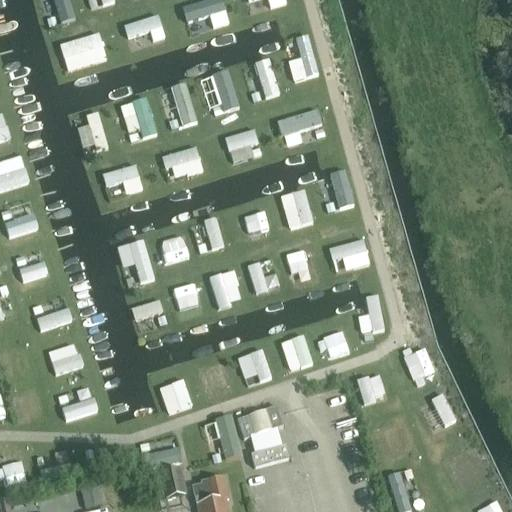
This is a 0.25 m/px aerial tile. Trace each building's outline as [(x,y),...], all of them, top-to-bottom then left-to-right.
[(61,0),(46,0),(53,21),(67,17),(61,0)] [(101,0),(83,0),(90,16),(105,10),(101,0)] [(238,0),(241,7),(260,2),(264,14),(280,9),(277,0),(238,0)] [(182,23),(219,16),(216,3),(180,10),(182,23)] [(152,20),(118,31),(124,52),(159,42),(152,20)] [(58,65),(98,52),(93,38),(53,50),(58,65)] [(287,87),(309,82),(298,40),(277,46),(282,62),(281,62),(287,87)] [(248,103),(270,98),(265,69),(240,74),(243,89),(245,89),(248,103)] [(206,118),(231,111),(222,82),(197,89),(206,118)] [(191,123),(176,90),(163,96),(174,122),(162,128),(165,135),(191,123)] [(139,104),(126,109),(138,142),(152,136),(139,104)] [(287,117),(270,121),(275,142),(292,138),(287,117)] [(219,143),(226,168),(255,160),(248,135),(219,143)] [(192,154),(157,160),(161,184),(196,179),(192,154)] [(0,165),(0,195),(23,188),(15,161),(0,165)] [(97,178),(100,192),(117,188),(119,200),(136,196),(131,171),(97,178)] [(322,182),(330,210),(343,207),(336,178),(322,182)] [(281,233),(306,228),(299,195),(274,200),(281,233)] [(239,244),(254,242),(250,213),(235,215),(239,244)] [(0,229),(0,231),(4,243),(33,233),(29,220),(0,229)] [(200,238),(205,255),(218,252),(210,222),(184,229),(188,242),(200,238)] [(160,237),(167,266),(180,263),(173,234),(160,237)] [(321,254),(325,266),(335,263),(338,276),(363,269),(356,244),(321,254)] [(121,250),(132,290),(149,285),(138,246),(121,250)] [(294,257),(279,259),(285,294),(299,292),(294,257)] [(250,301),(264,295),(252,267),(238,273),(250,301)] [(218,287),(229,284),(226,275),(201,283),(212,316),(226,312),(218,287)] [(20,288),(23,297),(50,288),(47,279),(20,288)] [(181,299),(191,296),(188,286),(164,294),(175,324),(188,320),(181,299)] [(34,337),(67,326),(63,313),(30,324),(34,337)] [(335,331),(322,336),(331,360),(344,356),(335,331)] [(277,362),(280,376),(305,369),(298,340),(283,344),(287,359),(277,362)] [(0,354),(0,371),(1,380),(24,377),(21,352),(0,354)] [(242,390),(264,384),(257,355),(241,360),(241,362),(231,365),(234,376),(238,375),(242,390)] [(45,369),(49,380),(78,371),(75,359),(45,369)] [(216,367),(203,371),(209,388),(198,392),(202,405),(226,397),(216,367)] [(358,408),(376,402),(369,381),(351,388),(358,408)] [(62,411),(67,427),(96,419),(91,403),(62,411)] [(231,421),(233,440),(263,436),(260,417),(231,421)] [(223,460),(233,457),(223,421),(197,428),(199,436),(212,432),(215,442),(202,445),(209,470),(225,465),(223,460)] [(373,466),(395,460),(386,430),(364,436),(373,466)] [(278,446),(244,454),(248,469),(282,462),(278,446)] [(446,479),(447,478),(452,491),(476,482),(465,454),(440,464),(446,479)] [(0,485),(20,482),(16,456),(0,458),(0,485)] [(139,472),(173,469),(172,458),(138,460),(139,472)] [(65,469),(34,477),(37,488),(68,480),(65,469)] [(157,476),(163,504),(186,499),(180,471),(157,476)] [(403,474),(380,480),(387,511),(409,511),(412,511),(403,474)] [(192,491),(196,507),(196,511),(226,511),(225,504),(229,502),(223,480),(199,486),(200,489),(192,491)] [(472,504),(475,511),(492,511),(485,497),(472,504)] [(0,503),(0,511),(9,511),(7,502),(0,503)]
